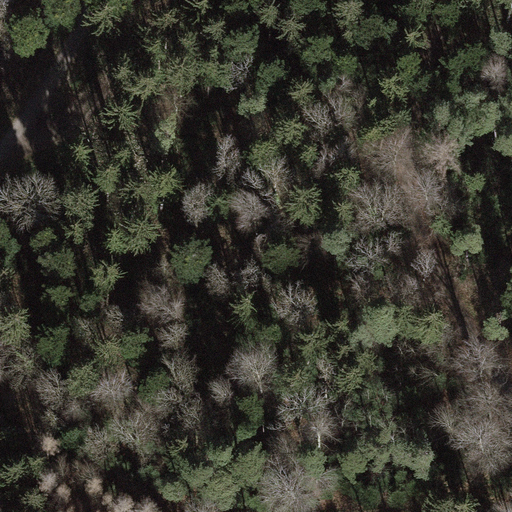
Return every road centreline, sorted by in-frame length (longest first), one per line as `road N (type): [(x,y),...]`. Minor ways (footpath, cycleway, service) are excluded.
road 1 (track): [(444,0),(403,140),(403,196),(447,313),(511,418)]
road 2 (track): [(26,132),(159,28),(180,0)]
road 3 (track): [(86,0),(26,132)]
